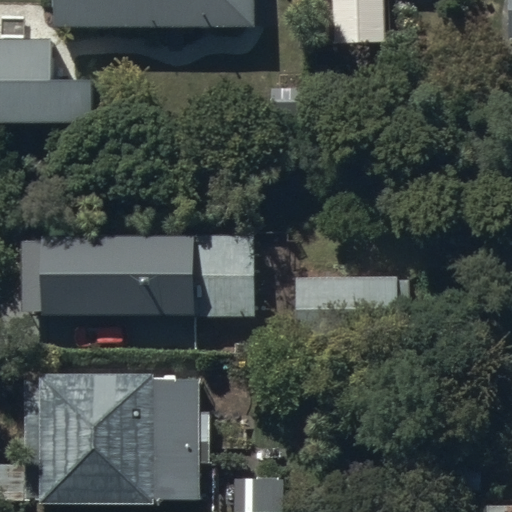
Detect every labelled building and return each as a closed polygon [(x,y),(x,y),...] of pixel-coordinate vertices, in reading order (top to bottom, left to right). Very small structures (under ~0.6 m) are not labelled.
[(51,0),(51,15),(249,11),(248,0),(51,0)] [(384,0),(332,0),(333,37),(385,37),(384,0)] [(52,27),(0,27),(0,111),(91,111),(91,64),(52,64),(52,27)] [(254,221),(23,218),(21,306),(253,309),(254,221)] [(197,360),(20,363),(22,493),(199,490),(197,360)] [(288,470),(232,472),(234,507),(290,505),(288,470)]
